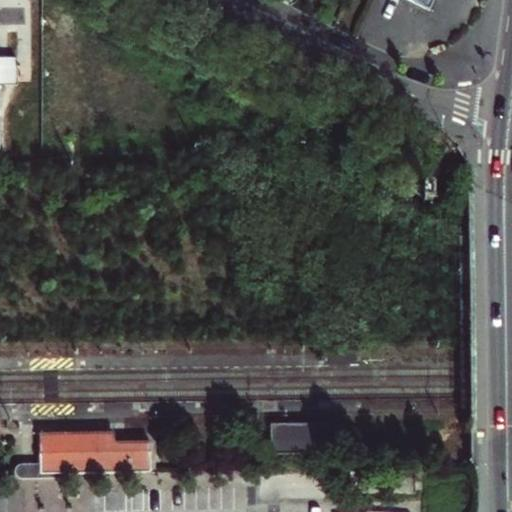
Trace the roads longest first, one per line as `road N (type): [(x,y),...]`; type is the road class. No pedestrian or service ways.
road 1 (residential): [(507,123),(383,79),(217,0)]
road 2 (primary): [(507,428),(507,123)]
